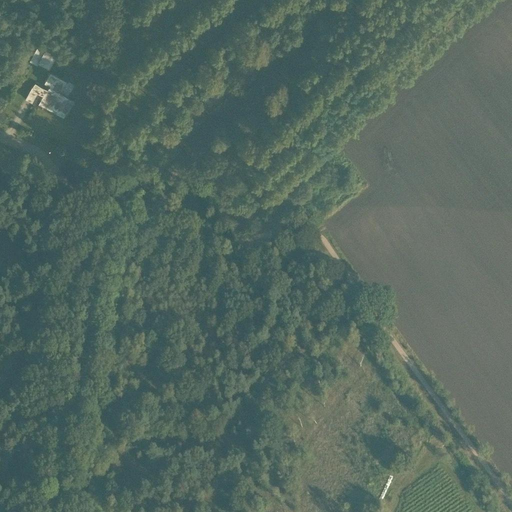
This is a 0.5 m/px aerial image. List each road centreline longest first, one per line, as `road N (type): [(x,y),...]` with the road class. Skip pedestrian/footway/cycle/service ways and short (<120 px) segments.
road 1 (track): [(145,247),(203,252),(292,242),(317,252),(507,511)]
road 2 (track): [(68,194),(93,157),(123,0)]
road 3 (unclassified): [(0,139),(49,167),(90,216),(145,247)]
road 4 (track): [(246,245),(332,146)]
